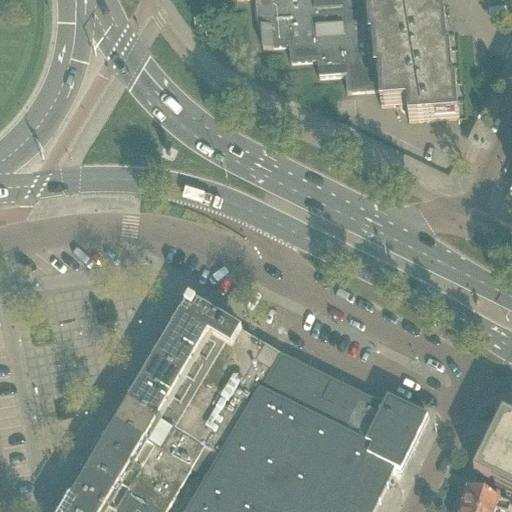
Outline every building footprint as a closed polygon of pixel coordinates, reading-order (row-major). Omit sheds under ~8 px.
[(235,0),(236,3),(256,2),(258,32),(261,31),(262,53),(289,51),(290,68),(317,66),(318,82),(345,80),(347,97),(353,97),(380,95),(381,110),(407,108),(409,125),(458,121),(465,121),(465,119),(458,120),(456,87),(462,87),(462,86),(453,86),(450,54),(456,53),(456,52),(447,53),(445,20),(441,20),(440,3),(422,4),(422,0),(235,0)] [(203,452),(207,454),(215,440),(227,447),(280,358),(278,357),(277,359),(265,351),(265,350),(188,305),(176,327),(179,328),(170,344),(166,342),(131,402),(134,404),(131,410),(203,453),(203,452)] [(205,484),(189,511),(375,511),(394,474),(400,477),(401,478),(429,421),(388,401),(387,402),(383,410),(367,402),(366,403),(358,399),(345,393),(346,391),(345,391),(344,392),(329,385),(330,383),(328,383),(327,384),(313,377),(313,375),(312,375),(312,376),(308,375),(297,369),(297,367),(296,367),(295,368),(280,361),(281,359),(280,358),(227,447),(219,461),(205,484)] [(108,511),(168,511),(203,453),(131,410),(125,419),(122,417),(106,444),(110,446),(100,462),(96,460),(81,487),(84,488),(80,495),(108,511)] [(485,455),(474,477),(511,496),(511,420),(504,417),(495,435),(485,455)] [(207,454),(219,461),(227,447),(215,440),(207,454)] [(468,491),(462,511),(508,511),(510,506),(469,491),(468,491)] [(108,511),(80,495),(76,502),(70,504),(65,511),(108,511)]
